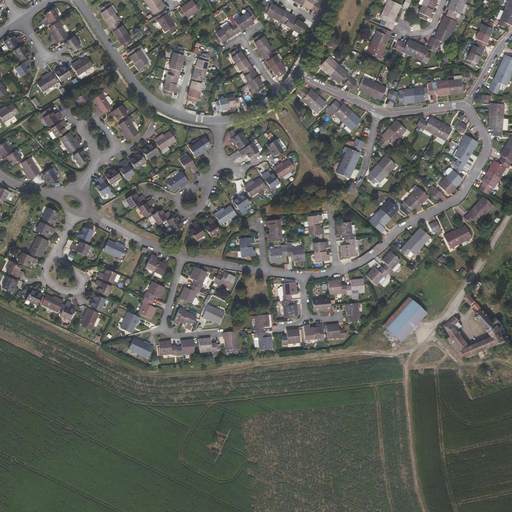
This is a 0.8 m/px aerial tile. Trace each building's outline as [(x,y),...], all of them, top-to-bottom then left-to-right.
[(163,4),(162,5),(158,0),(145,0),(154,14),(165,7),(163,4)] [(186,16),(187,18),(199,10),(193,0),(181,8),(182,10),(179,11),(183,18),(186,16)] [(315,1),(316,1),(314,0),(291,0),(296,2),(296,1),(310,10),(310,9),(314,11),(314,10),(318,12),(324,3),(320,1),(318,3),(315,1)] [(393,21),(394,22),(400,9),(399,8),(400,5),(389,0),(381,19),(384,21),(387,22),(385,27),(393,30),(395,25),(393,25),(391,24),(393,21)] [(406,0),(403,6),(408,8),(411,1),(409,0),(406,0)] [(429,17),(436,3),(438,0),(425,0),(420,13),(421,14),(419,17),(427,21),(429,17)] [(440,41),(447,44),(457,22),(456,22),(460,15),(467,0),(452,0),(449,7),(451,8),(449,10),(446,17),(444,17),(436,36),(437,37),(436,39),(434,39),(432,38),(429,45),(437,49),(440,41)] [(511,23),(511,0),(509,0),(504,12),(500,20),(499,22),(498,24),(498,25),(506,29),(508,24),(511,26),(511,23)] [(114,14),(117,12),(113,5),(112,5),(110,2),(107,4),(109,8),(110,7),(114,14)] [(307,27),(304,25),(304,24),(291,16),(292,15),(286,12),(285,13),(272,5),(268,3),(263,11),(267,13),(267,14),(280,22),(281,20),(287,23),(285,25),(299,33),(300,32),(303,34),(307,27)] [(122,26),(120,27),(117,21),(119,20),(114,14),(110,7),(109,8),(107,4),(100,9),(102,12),(101,13),(110,26),(109,26),(112,32),(113,32),(122,45),(123,44),(125,47),(132,43),(130,40),(131,39),(122,26)] [(240,31),(240,30),(254,22),(253,21),(256,19),(249,8),(246,10),(247,13),(234,21),(232,17),(229,19),(232,23),(229,25),(222,29),(216,34),(216,35),(213,36),(218,44),(221,42),(235,34),(240,31)] [(46,26),(59,17),(54,9),(44,15),(48,20),(44,22),(46,26)] [(172,31),(176,28),(167,14),(166,15),(164,12),(155,17),(157,21),(157,20),(165,32),(170,29),(172,31)] [(58,43),(68,37),(58,22),(49,28),(53,34),(57,39),(55,40),(58,43)] [(487,45),(486,44),(493,30),(492,29),(494,26),(486,22),(484,26),(483,25),(476,40),(478,40),(475,47),(474,46),(467,60),(468,60),(466,64),(475,68),(476,64),(477,64),(483,50),(484,51),(487,45)] [(380,56),(381,56),(388,40),(387,39),(388,36),(390,37),(392,32),(384,29),(382,34),(377,32),(367,54),(379,59),(380,56)] [(10,50),(23,41),(21,38),(17,40),(14,35),(4,41),(10,50)] [(273,54),(272,51),(273,50),(264,37),(263,38),(261,35),(254,39),(256,42),(255,43),(264,56),(263,57),(266,62),(267,61),(276,75),(277,74),(279,78),(287,73),(281,62),(276,56),(279,54),(277,51),(273,54)] [(72,53),(81,47),(74,37),(64,43),(67,47),(68,46),(69,49),(72,53)] [(328,45),(335,49),(338,44),(330,41),(328,45)] [(424,49),(425,48),(412,41),(411,43),(408,42),(407,45),(399,42),(396,49),(422,61),(427,50),(424,49)] [(28,51),(27,51),(26,50),(23,45),(14,51),(21,61),(30,54),(28,51)] [(141,72),(150,66),(148,63),(144,57),(140,50),(143,48),(140,45),(129,52),(131,56),(139,69),(138,69),(141,72)] [(181,71),(180,71),(184,55),(183,55),(184,52),(182,51),(177,50),(176,49),(175,53),(174,53),(170,68),(167,67),(166,74),(168,74),(164,90),(165,90),(164,93),(172,96),(173,92),(174,92),(178,77),(179,77),(181,71)] [(251,65),(250,65),(241,52),(240,53),(238,49),(232,53),(235,56),(232,58),(241,71),(243,70),(247,75),(244,77),(253,90),(250,92),(252,96),(264,88),(261,85),(262,85),(253,71),(255,70),(251,65)] [(203,77),(204,78),(209,62),(208,62),(209,58),(200,56),(200,60),(199,60),(194,75),(193,74),(192,81),(193,81),(188,96),(189,97),(188,100),(197,103),(198,99),(203,84),(201,83),(203,77)] [(502,85),(507,87),(511,74),(511,57),(508,56),(504,62),(503,62),(495,78),(497,79),(496,81),(494,81),(492,85),(500,89),(502,85)] [(79,75),(85,71),(93,66),(87,57),(81,61),(76,64),(76,63),(72,65),(79,75)] [(341,83),(349,74),(330,57),(322,65),(324,67),(323,69),(337,82),(338,81),(341,83)] [(21,77),(30,71),(27,66),(31,63),(28,60),(15,68),(21,77)] [(61,82),(72,75),(65,65),(62,67),(62,69),(60,70),(56,73),(61,82)] [(43,92),(58,82),(51,72),(47,74),(48,76),(43,79),(37,83),(43,92)] [(346,84),(352,89),(357,83),(351,78),(346,84)] [(379,98),(382,99),(387,88),(365,78),(360,89),(363,90),(362,92),(378,99),(379,98)] [(460,92),(463,91),(462,79),(436,83),(429,84),(429,87),(430,95),(438,94),(438,95),(441,94),(441,96),(460,93),(460,92)] [(326,105),(324,103),(325,102),(314,92),(313,93),(311,91),(310,92),(302,86),(297,92),(304,99),(303,100),(318,114),(326,105)] [(422,100),(425,99),(424,87),(403,90),(404,93),(400,94),(401,102),(404,101),(405,102),(408,102),(408,103),(422,101),(422,100)] [(389,104),(393,105),(398,93),(391,90),(387,98),(391,99),(389,104)] [(75,107),(78,110),(91,101),(85,93),(76,99),(79,104),(75,107)] [(102,115),(112,109),(102,94),(94,99),(98,105),(101,110),(99,111),(102,115)] [(35,97),(31,100),(36,107),(40,104),(35,97)] [(237,108),(240,107),(238,97),(235,98),(235,97),(219,100),(219,101),(216,102),(217,110),(237,107),(237,108)] [(332,118),(335,115),(342,106),(336,101),(326,113),(332,118)] [(0,110),(0,115),(4,122),(19,113),(13,104),(7,108),(2,111),(1,109),(0,110)] [(494,136),(502,137),(505,105),(493,104),(492,107),(491,106),(489,124),(491,125),(491,128),(494,128),(494,136)] [(118,120),(127,114),(121,106),(108,114),(111,118),(115,116),(118,120)] [(358,120),(359,119),(346,107),(345,108),(342,106),(335,115),(347,126),(353,131),(361,122),(358,120)] [(43,118),(49,126),(62,118),(58,112),(55,114),(50,108),(39,115),(41,119),(43,118)] [(128,140),(138,134),(128,119),(120,124),(124,131),(127,136),(125,137),(128,140)] [(449,129),(450,128),(434,119),(434,121),(431,119),(429,123),(422,119),(418,126),(437,137),(435,140),(443,145),(452,131),(449,129)] [(64,133),(66,131),(63,127),(66,124),(64,120),(51,129),(56,138),(60,135),(64,133)] [(456,129),(463,133),(467,126),(460,122),(456,129)] [(390,144),(393,146),(407,130),(398,123),(396,125),(394,123),(383,137),(384,138),(379,143),(385,149),(390,144)] [(350,134),(353,131),(347,126),(344,129),(350,134)] [(241,148),(248,143),(241,132),(239,134),(235,129),(233,129),(229,132),(233,138),(231,139),(234,143),(236,141),(237,143),(241,148)] [(161,150),(167,146),(176,141),(170,132),(164,136),(159,139),(158,137),(155,140),(161,150)] [(71,153),(80,146),(78,143),(76,144),(73,139),(69,133),(65,135),(62,138),(61,138),(71,153)] [(477,145),(475,145),(477,142),(466,136),(454,156),(459,159),(455,166),(462,170),(466,163),(465,163),(466,160),(468,161),(477,145)] [(207,151),(206,149),(211,145),(206,138),(200,142),(200,141),(189,148),(195,156),(200,153),(202,152),(203,153),(207,151)] [(348,144),(361,150),(364,142),(357,139),(355,142),(349,140),(348,144)] [(274,157),(284,150),(276,140),(268,146),(271,151),(272,153),(271,154),(274,157)] [(511,162),(511,140),(511,141),(510,140),(502,153),(504,154),(502,156),(503,157),(499,163),(495,161),(484,179),(485,180),(484,183),(480,190),(488,194),(491,187),(494,189),(507,168),(508,169),(511,162)] [(0,157),(11,150),(5,142),(0,145),(0,157)] [(142,150),(148,159),(158,153),(152,142),(148,145),(149,146),(147,147),(142,150)] [(250,158),(259,152),(253,143),(240,152),(243,155),(247,153),(250,158)] [(350,175),(351,176),(360,157),(358,156),(360,153),(349,148),(337,173),(348,178),(350,175)] [(80,166),(89,160),(85,155),(84,153),(85,152),(83,149),(73,155),(80,166)] [(12,166),(22,160),(16,151),(3,159),(5,163),(9,161),(12,166)] [(136,169),(146,162),(140,153),(136,156),(134,157),(134,156),(129,159),(136,169)] [(194,172),(198,169),(189,156),(187,158),(181,162),(187,171),(192,168),(194,172)] [(388,180),(385,178),(396,165),(387,157),(385,159),(384,158),(372,172),(373,173),(371,176),(368,179),(375,184),(377,181),(380,184),(380,183),(383,186),(388,180)] [(30,179),(40,172),(30,158),(21,163),(26,170),(29,174),(27,176),(30,179)] [(126,179),(134,173),(126,160),(122,162),(123,163),(120,165),(122,167),(119,169),(126,179)] [(284,176),(291,171),(296,169),(290,160),(284,164),(279,168),(278,166),(274,168),(281,178),(284,176)] [(111,184),(121,178),(115,167),(111,170),(112,171),(110,172),(105,175),(111,184)] [(48,185),(58,179),(51,168),(43,174),(46,179),(47,181),(46,181),(48,185)] [(450,191),(451,192),(461,182),(460,180),(462,178),(453,170),(439,185),(448,194),(450,191)] [(284,176),(286,180),(293,174),(291,171),(284,176)] [(185,184),(189,182),(182,172),(168,181),(173,190),(179,186),(184,183),(185,184)] [(272,189),(280,183),(274,174),(269,177),(266,173),(263,175),(272,189)] [(111,198),(114,196),(102,177),(98,179),(101,183),(96,186),(102,196),(107,193),(111,198)] [(252,197),(266,187),(261,179),(255,183),(250,186),(248,184),(245,187),(252,197)] [(350,191),(351,193),(357,187),(353,183),(346,191),(348,193),(350,191)] [(442,193),(440,191),(441,190),(439,188),(438,189),(434,186),(428,191),(437,200),(443,194),(442,193)] [(0,198),(5,201),(9,191),(0,187),(0,198)] [(416,209),(417,210),(427,199),(426,198),(428,196),(419,188),(405,203),(404,202),(401,205),(402,206),(404,207),(402,209),(401,210),(407,216),(413,210),(414,211),(416,209)] [(126,199),(132,208),(145,199),(143,195),(139,198),(135,193),(126,199)] [(234,202),(240,210),(250,203),(244,193),(240,196),(241,197),(239,198),(234,202)] [(476,218),(480,221),(494,206),(485,198),(483,200),(482,199),(472,210),(473,211),(471,213),(470,212),(464,218),(471,224),(476,218)] [(144,216),(153,211),(150,205),(154,203),(152,199),(139,208),(144,216)] [(384,224),(385,225),(397,212),(396,211),(398,208),(389,200),(369,222),(382,233),(386,229),(383,227),(382,226),(384,224)] [(215,214),(222,224),(237,214),(231,206),(225,210),(220,214),(219,212),(215,214)] [(55,219),(56,218),(58,212),(49,208),(44,220),(53,224),(54,225),(56,220),(55,219)] [(153,215),(158,224),(171,216),(169,212),(165,214),(162,210),(153,215)] [(324,228),(320,228),(320,222),(323,221),(322,215),(308,217),(310,235),(324,234),(324,228)] [(175,232),(184,225),(182,222),(181,222),(180,221),(176,216),(168,221),(175,232)] [(212,237),(220,231),(212,219),(208,221),(210,224),(206,228),(212,237)] [(269,240),(282,238),(280,220),(266,221),(267,227),(270,227),(271,234),(268,234),(269,240)] [(197,240),(205,234),(196,221),(193,223),(196,228),(191,231),(191,232),(189,234),(192,238),(194,236),(197,240)] [(53,233),(55,229),(41,222),(37,231),(47,236),(50,231),(53,233)] [(354,234),(353,234),(352,227),(351,222),(338,224),(340,236),(344,235),(347,235),(347,240),(348,245),(347,245),(342,246),(343,258),(356,257),(355,245),(356,244),(355,239),(354,239),(354,234)] [(439,235),(442,233),(437,222),(429,225),(433,233),(437,231),(439,235)] [(79,237),(89,242),(94,231),(85,227),(83,231),(82,233),(81,233),(79,237)] [(450,249),(472,238),(467,227),(464,228),(463,227),(447,235),(448,236),(445,238),(450,249)] [(401,250),(412,259),(431,237),(422,229),(420,232),(419,231),(401,250)] [(45,244),(48,245),(49,241),(38,236),(30,252),(40,257),(43,250),(45,244)] [(255,250),(253,250),(252,243),(255,243),(254,237),(240,239),(243,258),(256,256),(255,250)] [(72,248),(86,255),(90,246),(80,241),(78,246),(74,244),(72,248)] [(104,250),(121,257),(126,247),(122,245),(121,246),(116,244),(108,241),(104,250)] [(330,254),(327,255),(326,248),(329,248),(328,242),(314,243),(316,262),(330,260),(330,254)] [(294,261),(306,260),(304,247),(292,248),(292,247),(287,248),(287,245),(282,245),(282,248),(270,250),(271,263),(283,261),(283,256),(283,255),(288,255),(293,254),(293,257),(294,261)] [(396,271),(393,269),(399,263),(401,261),(391,252),(383,261),(386,264),(388,265),(384,269),(381,272),(379,271),(375,267),(367,276),(377,285),(379,283),(384,277),(385,277),(386,277),(389,273),(392,276),(396,272),(396,271)] [(35,263),(37,259),(23,253),(19,262),(29,267),(31,262),(35,263)] [(146,267),(155,271),(160,261),(157,260),(158,257),(152,255),(146,267)] [(155,271),(164,276),(169,263),(164,260),(163,263),(160,261),(155,271)] [(23,271),(20,270),(21,267),(11,262),(7,272),(21,279),(23,274),(22,274),(23,271)] [(393,269),(396,271),(401,265),(399,263),(393,269)] [(204,284),(203,283),(208,273),(196,267),(191,278),(195,280),(197,281),(194,285),(201,288),(202,289),(204,284)] [(113,283),(114,281),(117,274),(107,269),(105,274),(100,272),(99,276),(113,283)] [(220,284),(231,290),(236,278),(225,272),(223,277),(222,279),(217,276),(214,283),(219,285),(220,284)] [(13,292),(15,287),(16,285),(17,286),(19,282),(8,277),(3,287),(13,292)] [(353,293),(365,292),(363,279),(351,280),(352,285),(352,287),(347,287),(347,294),(348,295),(353,294),(353,293)] [(108,296),(112,287),(98,280),(96,284),(100,286),(98,291),(108,296)] [(347,287),(342,288),(341,285),(341,280),(329,281),(330,294),(342,293),(342,294),(347,294),(347,287)] [(155,296),(160,298),(165,287),(153,282),(148,292),(147,292),(145,297),(146,297),(152,300),(154,296),(155,296)] [(292,295),(297,294),(296,282),(283,283),(283,287),(281,287),(280,289),(281,301),(283,301),(283,306),(284,306),(286,318),(299,317),(297,304),(293,305),(291,305),(290,300),(290,295),(292,295)] [(192,304),(195,297),(197,293),(198,293),(201,288),(194,285),(192,290),(190,289),(186,287),(180,298),(192,304)] [(27,299),(38,305),(43,294),(39,292),(39,294),(37,292),(31,290),(27,299)] [(471,305),(475,301),(468,293),(465,298),(467,300),(471,305)] [(41,304),(59,312),(64,301),(60,299),(59,301),(54,298),(47,295),(46,297),(44,297),(41,304)] [(90,305),(101,311),(106,299),(97,295),(94,300),(94,302),(92,302),(90,305)] [(151,319),(156,308),(152,306),(150,305),(152,300),(146,297),(143,302),(144,303),(139,314),(151,319)] [(325,311),(332,311),(330,297),(313,299),(314,310),(321,309),(321,310),(325,310),(325,311)] [(384,325),(402,341),(427,314),(409,298),(384,325)] [(61,315),(70,320),(75,310),(70,307),(72,303),(68,301),(61,315)] [(347,322),(360,321),(358,303),(347,304),(348,311),(347,311),(348,315),(347,315),(346,315),(347,322)] [(497,318),(494,320),(477,303),(472,308),(478,314),(475,317),(480,321),(487,328),(487,329),(494,337),(471,347),(454,325),(460,320),(457,317),(456,316),(445,326),(452,336),(468,357),(468,358),(479,353),(482,358),(492,353),(490,348),(505,341),(502,334),(503,333),(499,326),(502,323),(497,318)] [(215,320),(221,323),(225,313),(209,305),(203,317),(209,320),(210,320),(210,319),(214,321),(215,320)] [(83,326),(92,330),(99,314),(89,309),(87,313),(89,314),(86,319),(83,326)] [(191,330),(197,317),(180,309),(174,322),(179,324),(181,321),(187,324),(186,327),(191,330)] [(138,324),(141,318),(129,312),(121,328),(131,333),(134,327),(135,327),(137,323),(138,324)] [(265,327),(270,327),(269,314),(255,316),(257,328),(256,328),(256,333),(257,333),(258,338),(259,338),(260,347),(261,350),(273,349),(272,336),(267,337),(265,337),(264,327),(265,327)] [(507,333),(507,331),(502,323),(499,326),(503,333),(502,334),(505,341),(510,339),(509,337),(507,333)] [(306,340),(324,338),(323,324),(317,325),(318,328),(310,329),(310,325),(304,326),(306,340)] [(340,338),(346,338),(345,331),(340,331),(340,329),(339,324),(327,325),(328,338),(340,337),(340,338)] [(238,349),(239,349),(237,331),(224,332),(225,339),(226,339),(226,343),(228,343),(228,350),(238,349)] [(288,346),(300,346),(299,333),(286,334),(287,339),(287,341),(282,341),(283,348),(288,348),(288,346)] [(464,360),(468,357),(452,336),(448,339),(464,360)] [(129,348),(149,358),(154,346),(151,345),(151,344),(145,341),(145,342),(141,340),(140,341),(134,338),(129,348)] [(212,352),(218,351),(217,344),(212,345),(212,343),(211,338),(199,339),(200,352),(212,351),(212,352)] [(184,353),(195,353),(194,340),(182,341),(182,346),(182,347),(177,347),(172,348),(172,345),(172,341),(160,342),(160,355),(173,354),(173,355),(178,354),(178,355),(184,355),(184,353)] [(212,450),(220,454),(227,438),(220,434),(212,450)]
